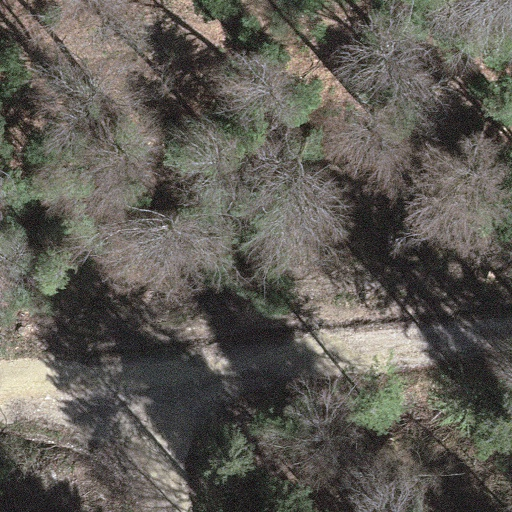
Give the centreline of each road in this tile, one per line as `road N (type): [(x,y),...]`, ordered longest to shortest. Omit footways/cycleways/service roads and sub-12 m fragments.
road 1 (track): [(0,392),(136,389),(511,346)]
road 2 (track): [(136,389),(159,511)]
